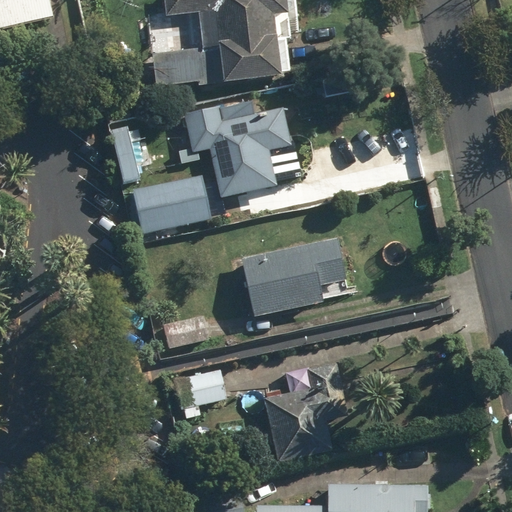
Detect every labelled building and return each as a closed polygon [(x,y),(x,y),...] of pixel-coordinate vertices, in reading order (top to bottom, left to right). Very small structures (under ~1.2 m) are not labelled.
[(0,0),(0,31),(64,18),(59,0),(0,0)] [(161,0),(163,17),(196,13),(200,50),(150,55),(153,95),(279,83),(278,78),(287,77),(283,43),(290,42),(290,38),(298,37),(294,0),(161,0)] [(219,108),(179,115),(185,150),(208,146),(217,200),(274,190),(268,155),(291,151),(284,113),(222,124),(219,108)] [(336,240),(237,260),(249,320),(322,305),(319,292),(345,287),(336,240)] [(309,390),(261,400),(274,466),(331,455),(324,422),(347,417),(336,364),(305,371),(309,390)] [(426,511),(427,489),(325,487),(324,507),(253,506),(253,511),(426,511)]
